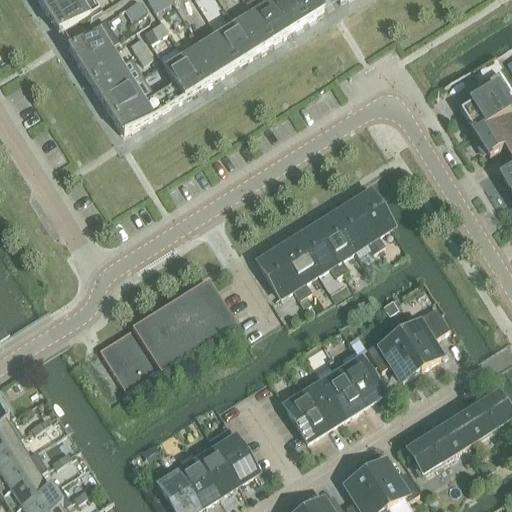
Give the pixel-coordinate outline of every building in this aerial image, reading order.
[(78,1),(77,0),(40,0),(37,3),(48,20),(78,1)] [(264,0),(259,0),(246,8),(252,19),(271,49),(289,38),(264,0)] [(306,28),(288,0),(264,0),(289,38),(306,28)] [(324,16),(313,0),(288,0),(306,28),(324,16)] [(78,1),(48,20),(59,38),(90,19),(78,1)] [(148,17),(142,8),(132,14),(138,24),(148,17)] [(235,29),(254,60),(271,49),(252,19),(235,29)] [(162,28),(152,34),(158,44),(168,38),(162,28)] [(218,40),(237,71),(254,60),(235,29),(218,40)] [(69,54),(80,72),(111,53),(100,35),(69,54)] [(200,51),(220,82),(237,71),(218,40),(200,51)] [(137,60),(147,54),(141,44),(131,50),(137,60)] [(220,82),(200,51),(183,62),(202,92),(220,82)] [(111,53),(80,72),(91,89),(122,70),(111,53)] [(147,54),(137,60),(143,70),(153,64),(147,54)] [(202,92),(183,62),(165,73),(173,85),(178,93),(184,104),(202,92)] [(102,106),(132,87),(122,70),(91,89),(102,106)] [(471,141),(511,116),(502,102),(508,96),(510,95),(498,76),(470,94),(476,105),(460,115),(464,121),(462,122),(471,140),(471,141)] [(173,85),(163,91),(168,99),(178,93),(173,85)] [(132,87),(102,106),(113,124),(143,104),(132,87)] [(163,91),(143,104),(113,124),(124,141),(184,104),(178,93),(168,99),(163,91)] [(506,152),(511,162),(511,122),(509,118),(511,117),(511,116),(471,141),(472,142),(484,158),(486,156),(490,162),(506,152)] [(511,176),(502,183),(506,188),(504,190),(511,205),(511,176)] [(352,211),(379,256),(385,252),(379,242),(392,233),(371,199),(352,211)] [(379,256),(352,211),(333,223),(355,257),(367,249),(373,259),(379,256)] [(355,257),(333,223),(315,234),(343,278),(349,275),(342,265),(355,257)] [(343,278),(315,234),(297,246),(318,280),(330,272),(337,282),(343,278)] [(318,280),(297,246),(278,257),(306,301),(312,298),(306,288),(318,280)] [(306,301),(278,257),(259,269),(281,303),(294,295),(300,305),(306,301)] [(128,402),(238,334),(209,288),(100,356),(128,402)] [(387,303),(380,307),(383,312),(390,308),(387,303)] [(392,306),(384,312),(390,321),(394,317),(396,311),(392,306)] [(415,326),(418,331),(402,341),(401,340),(400,340),(422,375),(441,363),(431,347),(450,335),(436,313),(415,326)] [(421,376),(422,375),(400,340),(382,351),(380,347),(368,355),(381,377),(392,370),(403,387),(404,386),(403,385),(420,375),(421,376)] [(341,364),(336,368),(363,412),(382,400),(361,366),(348,374),(341,364)] [(324,389),(345,424),(363,412),(336,368),(330,372),(336,382),(324,389)] [(345,424),(324,389),(311,397),(305,387),(299,391),(326,435),(345,424)] [(299,391),(293,394),(299,405),(286,413),(307,447),(326,435),(299,391)] [(0,432),(5,429),(12,425),(15,423),(0,397),(0,432)] [(498,403),(454,431),(467,452),(511,424),(498,403)] [(38,428),(42,434),(50,430),(46,423),(38,428)] [(12,425),(5,429),(0,432),(0,456),(16,446),(16,447),(23,443),(12,425)] [(42,434),(38,428),(31,433),(35,439),(42,434)] [(423,479),(467,452),(454,431),(410,458),(423,479)] [(256,478),(235,444),(229,434),(209,446),(210,446),(237,490),(256,478)] [(0,480),(27,464),(16,447),(16,446),(0,456),(0,480)] [(237,490),(210,446),(204,450),(210,460),(198,468),(219,502),(237,490)] [(60,463),(64,469),(71,464),(67,458),(60,463)] [(64,469),(60,463),(52,467),(56,474),(64,469)] [(27,464),(0,480),(0,498),(2,503),(38,481),(27,464)] [(173,469),(200,511),(202,511),(219,502),(198,468),(185,476),(179,465),(173,469)] [(366,479),(386,511),(390,511),(405,503),(408,507),(420,500),(405,478),(395,484),(384,467),(383,468),(384,469),(367,480),(366,478),(366,479)] [(200,511),(173,469),(167,473),(174,483),(160,491),(173,511),(200,511)] [(483,469),(479,471),(485,480),(495,474),(492,471),(483,469)] [(482,478),(473,484),(479,493),(488,487),(482,478)] [(386,511),(366,479),(346,491),(356,507),(348,511),(386,511)] [(26,511),(48,498),(38,481),(2,503),(8,511),(26,511)] [(60,491),(48,498),(26,511),(64,511),(66,511),(71,508),(60,491)] [(81,498),(85,504),(93,499),(89,493),(81,498)] [(85,504),(81,498),(74,502),(78,508),(85,504)]
